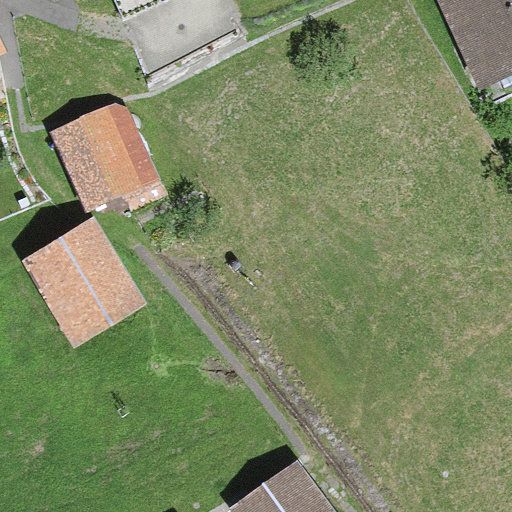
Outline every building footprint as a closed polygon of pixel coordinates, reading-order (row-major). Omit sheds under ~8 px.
[(511,0),(438,0),(478,81),(511,64),(511,0)] [(119,191),(156,171),(123,95),(82,116),(119,191)] [(119,191),(82,116),(48,133),(84,208),(119,191)] [(145,301),(94,219),(18,265),(69,348),(145,301)] [(339,511),(296,452),(228,502),(235,511),(339,511)]
